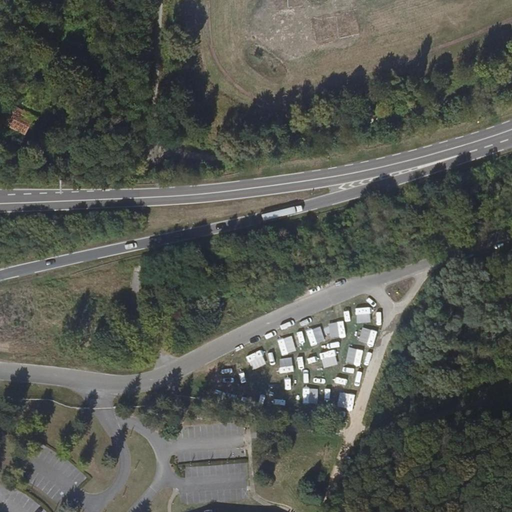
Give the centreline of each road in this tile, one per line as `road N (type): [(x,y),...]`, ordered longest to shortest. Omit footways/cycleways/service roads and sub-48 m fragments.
road 1 (unclassified): [(0,369),(107,382),(166,376),(327,298),(511,237)]
road 2 (primary): [(0,273),(322,202),(511,137)]
road 3 (primary): [(74,199),(303,181),(511,129)]
road 4 (track): [(159,0),(133,297),(166,376)]
road 5 (track): [(150,162),(176,154),(222,158),(511,80)]
road 6 (track): [(370,282),(393,315),(330,511)]
road 7 (track): [(358,416),(511,402)]
